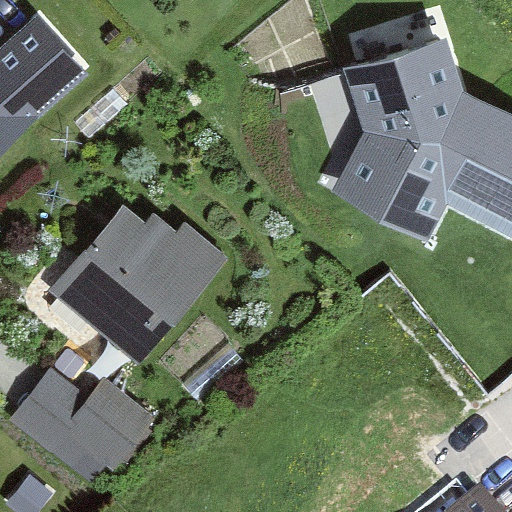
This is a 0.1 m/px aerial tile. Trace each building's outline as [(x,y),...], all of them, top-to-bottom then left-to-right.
[(0,155),(35,127),(30,121),(87,68),(37,15),(0,50),(0,155)] [(511,135),(458,111),(438,43),(349,72),(383,167),(365,202),(421,230),(438,196),(511,229),(511,135)] [(136,366),(230,257),(146,185),(52,295),(136,366)] [(118,470),(151,422),(98,388),(90,400),(51,371),(12,421),(77,470),(91,452),(118,470)] [(494,511),(480,495),(459,511),(494,511)]
